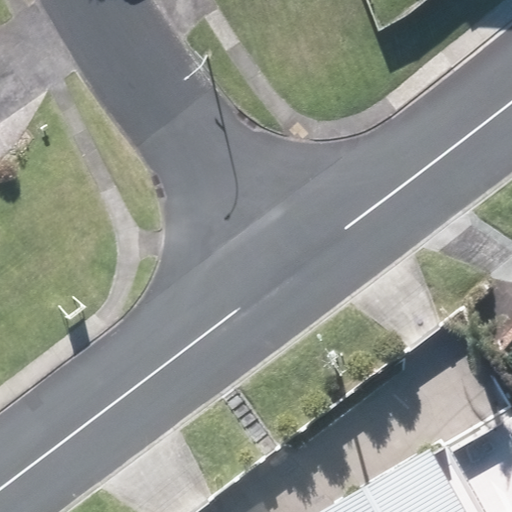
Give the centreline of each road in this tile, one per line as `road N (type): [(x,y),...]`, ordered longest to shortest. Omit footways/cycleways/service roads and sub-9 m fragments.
road 1 (residential): [(270,288),(0,489)]
road 2 (residential): [(100,0),(270,288)]
road 3 (residential): [(511,99),(270,288)]
